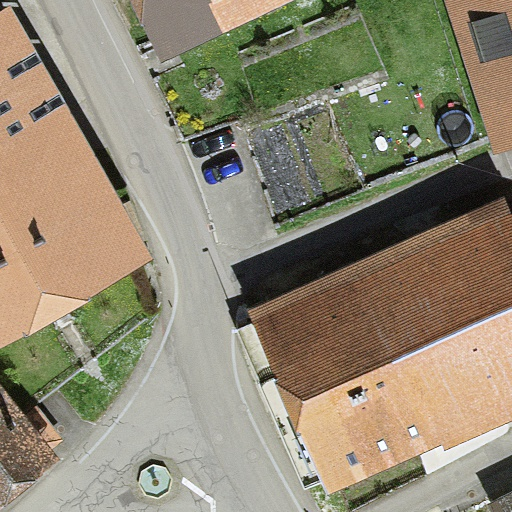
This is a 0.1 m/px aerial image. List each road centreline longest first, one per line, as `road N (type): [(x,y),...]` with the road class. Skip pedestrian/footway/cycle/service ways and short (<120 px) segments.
road 1 (residential): [(196,291),(511,181)]
road 2 (tertiary): [(196,291),(116,87),(70,0)]
road 3 (residential): [(197,344),(82,511)]
road 4 (tertiary): [(271,511),(197,344)]
